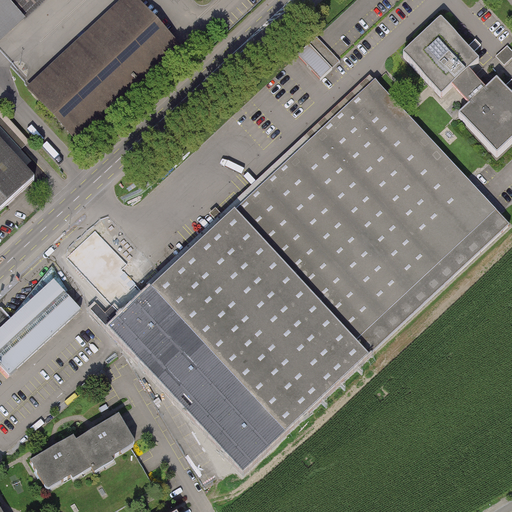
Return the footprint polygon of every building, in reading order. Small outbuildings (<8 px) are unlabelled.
[(0,0),(0,41),(44,0),(0,0)] [(134,0),(34,92),(79,142),(180,50),(134,0)] [(441,21),(403,57),(441,98),(451,89),(469,108),(459,117),(497,158),(511,144),(511,97),(508,93),(511,89),(511,82),(509,80),(502,86),(498,82),(486,92),(468,73),(479,62),(471,53),(477,47),(472,41),(465,47),(441,21)] [(318,40),(298,59),(321,83),(341,64),(318,40)] [(511,52),(508,48),(496,59),(505,68),(511,61),(511,52)] [(151,288),(291,437),(511,231),(511,223),(377,79),(151,288)] [(0,217),(39,183),(0,140),(0,217)] [(103,234),(70,253),(120,340),(154,319),(103,234)] [(0,363),(10,374),(80,310),(65,293),(68,290),(53,266),(11,317),(12,320),(0,331),(0,363)] [(159,332),(144,341),(224,477),(274,447),(265,433),(230,453),(159,332)] [(53,450),(30,463),(46,490),(61,481),(62,483),(90,466),(93,470),(122,453),(121,451),(135,443),(119,417),(99,429),(76,442),(74,438),(53,450)] [(221,509),(233,501),(224,487),(212,496),(221,509)]
